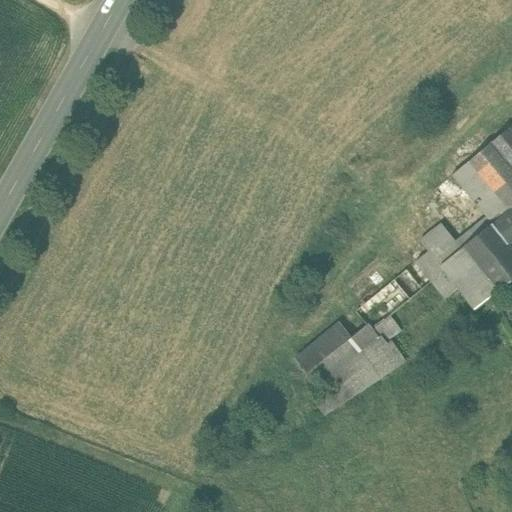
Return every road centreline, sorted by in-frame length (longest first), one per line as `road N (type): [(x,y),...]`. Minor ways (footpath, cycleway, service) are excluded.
road 1 (secondary): [(0,206),(120,0)]
road 2 (track): [(0,417),(167,483)]
